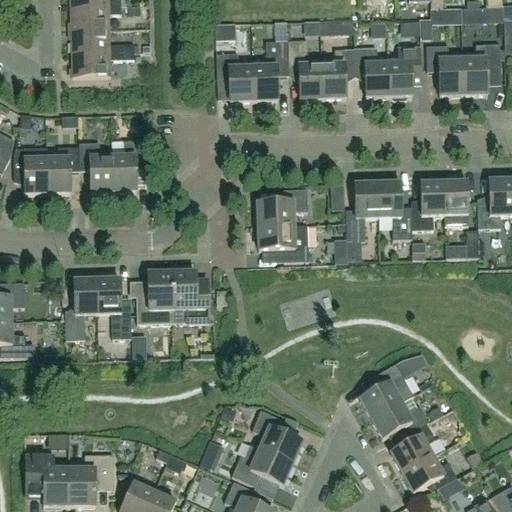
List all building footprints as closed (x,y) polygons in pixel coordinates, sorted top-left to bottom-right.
[(68,0),(68,13),(119,11),(119,4),(106,4),(106,0),(68,0)] [(483,0),(484,11),(500,11),(500,0),(483,0)] [(119,19),(119,11),(68,13),(69,35),(107,34),(107,19),(119,19)] [(107,50),(107,34),(69,35),(70,58),(132,56),(132,49),(107,50)] [(305,45),(286,46),(285,46),(286,70),(296,70),(297,104),(321,103),(319,70),(306,70),(305,45)] [(264,72),(250,72),(252,106),(276,105),(275,81),(287,80),(286,70),(285,46),(264,46),(264,72)] [(474,64),(460,64),(461,100),(485,99),(484,74),(498,74),(497,49),(473,49),(474,64)] [(460,64),(447,65),(446,50),(424,51),(425,76),(436,76),(437,101),(461,100),(460,64)] [(400,68),(386,68),(387,103),(389,102),(391,105),(403,105),(405,102),(410,102),(410,91),(419,91),(419,75),(418,51),(400,51),(400,68)] [(370,53),(352,53),(352,54),(353,77),(363,77),(363,103),(387,103),(386,68),(375,68),(374,52),(370,53)] [(332,54),(333,69),(319,70),(321,103),(344,103),(343,77),(353,77),(352,54),(332,54)] [(132,56),(70,58),(70,81),(108,81),(108,65),(132,64),(132,56)] [(252,106),(250,72),(236,73),(236,58),(214,59),(215,83),(227,82),(228,107),(252,106)] [(0,169),(3,171),(7,163),(12,145),(0,138),(0,169)] [(143,146),(122,147),(122,161),(110,162),(111,196),(134,196),(133,174),(143,174),(143,146)] [(110,162),(98,162),(97,147),(77,148),(77,152),(77,176),(87,176),(88,197),(111,196),(110,162)] [(56,163),(45,164),(45,198),(68,198),(68,176),(77,176),(77,152),(56,152),(56,163)] [(13,154),(12,160),(12,178),(12,185),(22,185),(23,199),(45,198),(45,164),(44,153),(22,153),(13,154)] [(511,220),(510,185),(486,186),(487,207),(475,207),(476,233),(498,233),(498,221),(511,220)] [(465,186),(441,187),(442,221),(443,231),(455,231),(466,230),(465,186)] [(418,188),(419,211),(409,211),(409,213),(410,235),(431,235),(431,221),(442,221),(441,187),(418,188)] [(409,213),(399,214),(399,188),(375,189),(376,222),(390,222),(390,244),(410,244),(410,235),(409,213)] [(352,189),(353,215),(343,215),(344,246),(363,245),(363,223),(376,222),(375,189),(352,189)] [(279,195),(280,207),(255,208),(256,232),(292,230),(291,217),(306,216),(305,194),(279,195)] [(306,230),(292,230),(256,232),(257,255),(281,255),(282,267),(307,266),(306,243),(306,230)] [(477,262),(476,235),(464,235),(465,262),(477,262)] [(410,247),(410,257),(423,256),(423,247),(410,247)] [(170,315),(169,277),(145,278),(146,301),(134,302),(135,329),(171,328),(170,315)] [(193,277),(169,277),(170,315),(171,328),(184,327),(207,327),(206,300),(206,289),(194,290),(193,277)] [(118,284),(95,285),(96,318),(109,318),(110,343),(129,343),(129,319),(119,319),(118,284)] [(71,286),(72,320),(63,321),(64,345),(83,344),(82,319),(96,318),(95,285),(71,286)] [(0,326),(9,326),(9,313),(23,312),(22,288),(0,288),(0,326)] [(225,295),(217,295),(214,295),(214,310),(225,310),(225,295)] [(9,326),(0,326),(0,362),(32,361),(32,349),(24,349),(24,339),(10,340),(9,326)] [(394,369),(359,388),(366,399),(358,403),(369,423),(398,407),(412,400),(405,388),(394,369)] [(405,419),(398,407),(369,423),(380,444),(403,431),(407,438),(424,428),(427,427),(418,411),(405,419)] [(441,418),(436,410),(425,416),(430,425),(441,418)] [(277,436),(282,425),(259,415),(250,435),(263,441),(257,454),(290,468),(300,447),(277,436)] [(424,428),(407,438),(405,439),(409,446),(388,457),(400,478),(430,461),(424,449),(433,444),(424,428)] [(239,460),(230,481),(253,491),(258,480),(280,490),(290,468),(257,454),(247,449),(241,461),(239,460)] [(165,467),(169,459),(157,454),(154,462),(165,467)] [(165,467),(163,472),(178,478),(183,466),(180,464),(169,459),(165,467)] [(27,488),(27,502),(41,502),(41,511),(67,511),(67,474),(51,474),(51,460),(27,460),(27,488)] [(67,474),(67,511),(93,511),(93,488),(111,488),(111,460),(83,460),(83,474),(67,474)] [(430,461),(400,478),(411,498),(432,486),(436,493),(455,482),(446,466),(436,472),(430,461)] [(260,511),(250,507),(255,496),(231,486),(222,507),(234,511),(260,511)] [(145,511),(152,497),(131,487),(120,511),(145,511)] [(511,511),(511,493),(510,490),(491,501),(496,511),(511,511)] [(152,497),(145,511),(170,511),(173,506),(152,497)]
